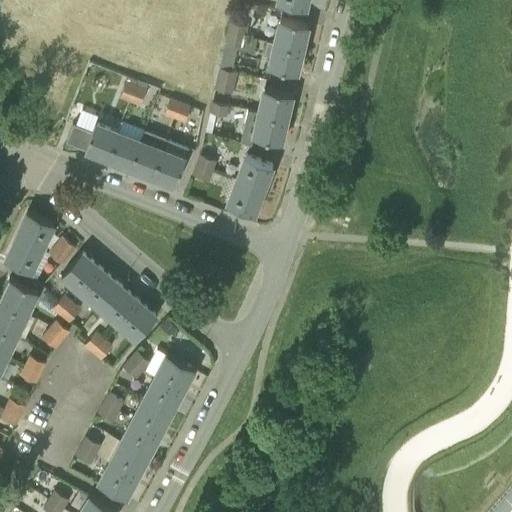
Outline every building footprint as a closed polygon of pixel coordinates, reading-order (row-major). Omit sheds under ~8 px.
[(274,40),(302,47),(307,24),(279,17),(274,40)] [(228,30),(246,34),(249,23),(230,19),(228,30)] [(223,52),(241,56),(246,34),(228,30),(223,52)] [(268,64),(296,70),(302,47),(274,40),(268,39),(265,52),(271,54),(268,64)] [(214,87),(232,91),(235,81),(216,76),(214,87)] [(120,97),(130,100),(136,82),(126,79),(120,97)] [(130,100),(140,104),(146,86),(136,82),(130,100)] [(258,110),(286,117),(291,94),(263,87),(258,110)] [(164,113),(174,116),(180,99),(170,95),(164,113)] [(174,116),(184,120),(190,103),(180,99),(174,116)] [(209,111),(227,114),(229,103),(211,99),(209,111)] [(286,117),(258,110),(252,134),(280,140),(286,117)] [(85,147),(107,155),(118,129),(122,120),(99,111),(85,147)] [(74,119),(68,138),(82,142),(87,123),(74,119)] [(130,164),(152,173),(166,137),(144,128),(140,137),(130,164)] [(107,155),(130,164),(140,137),(118,129),(107,155)] [(166,137),(152,173),(175,181),(189,145),(166,137)] [(195,162),(213,169),(217,158),(199,152),(195,162)] [(237,178),(263,188),(272,163),(246,153),(237,178)] [(191,172),(209,179),(213,169),(195,162),(191,172)] [(263,188),(237,178),(227,202),(253,212),(263,188)] [(17,233),(42,245),(53,221),(28,209),(17,233)] [(42,245),(17,233),(6,257),(33,270),(29,276),(46,284),(49,277),(39,272),(49,251),(41,248),(42,245)] [(61,262),(76,245),(63,234),(49,251),(61,262)] [(61,274),(79,290),(100,266),(81,250),(61,274)] [(79,290),(98,306),(118,282),(100,266),(79,290)] [(1,299),(28,311),(38,290),(11,277),(1,299)] [(98,306),(116,322),(137,298),(118,282),(98,306)] [(53,305),(60,312),(73,299),(64,291),(53,305)] [(137,298),(116,322),(112,327),(129,342),(134,336),(135,337),(155,314),(137,298)] [(0,301),(0,324),(17,333),(28,311),(1,299),(0,301)] [(60,312),(69,320),(81,307),(73,299),(60,312)] [(63,338),(70,329),(55,318),(48,326),(63,338)] [(0,350),(7,354),(17,333),(0,324),(0,350)] [(56,347),(63,338),(48,326),(41,334),(56,347)] [(84,343),(92,350),(104,336),(95,329),(84,343)] [(104,336),(92,350),(101,357),(113,343),(104,336)] [(129,356),(143,368),(150,359),(137,347),(129,356)] [(154,373),(182,388),(193,366),(165,352),(154,373)] [(24,363),(44,372),(48,362),(29,353),(24,363)] [(129,356),(121,364),(135,377),(143,368),(129,356)] [(39,382),(44,372),(24,363),(19,372),(39,382)] [(143,395),(170,409),(182,388),(154,373),(143,395)] [(102,400),(118,409),(123,400),(106,390),(102,400)] [(131,416),(159,431),(170,409),(143,395),(131,416)] [(7,399),(4,405),(21,414),(24,408),(26,404),(9,396),(7,399)] [(113,419),(118,409),(102,400),(101,402),(97,410),(98,411),(113,419)] [(4,405),(0,413),(0,415),(16,423),(21,414),(4,405)] [(120,438),(148,453),(159,431),(131,416),(120,438)] [(79,443),(96,452),(101,442),(86,435),(84,434),(79,443)] [(109,460),(136,474),(148,453),(120,438),(109,460)] [(90,462),(96,452),(79,443),(74,452),(90,462)] [(136,474),(109,460),(97,481),(125,496),(136,474)] [(48,496),(64,507),(69,497),(53,487),(48,496)] [(77,511),(114,511),(115,510),(89,494),(77,511)] [(51,511),(60,511),(64,507),(48,496),(42,506),(51,511)]
